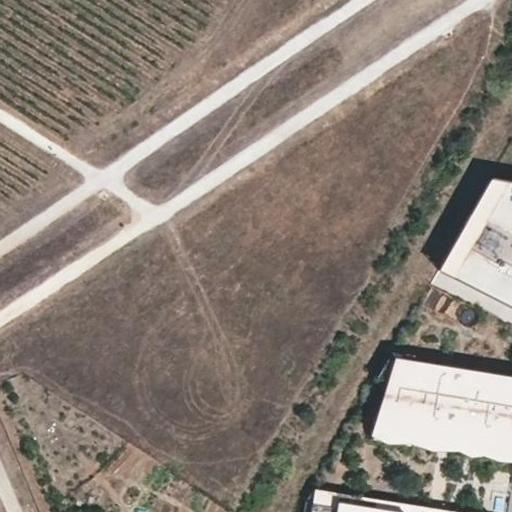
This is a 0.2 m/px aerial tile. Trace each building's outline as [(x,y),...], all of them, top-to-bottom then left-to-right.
[(511,145),(508,144),(443,285),(511,316),(511,145)] [(374,438),(386,440),(471,453),(473,441),(458,438),(469,373),(446,370),(435,435),(388,428),(398,362),(411,364),(413,355),(393,351),(378,376),(386,394),(378,412),(374,438)] [(435,435),(446,370),(411,364),(398,362),(388,428),(435,435)] [(507,379),(469,373),(458,438),(473,441),(471,453),(511,459),(511,393),(505,392),(507,379)] [(311,511),(312,504),(364,511),(392,511),(393,510),(402,511),(401,511),(457,511),(313,489),(306,503),(304,511),(311,511)]
